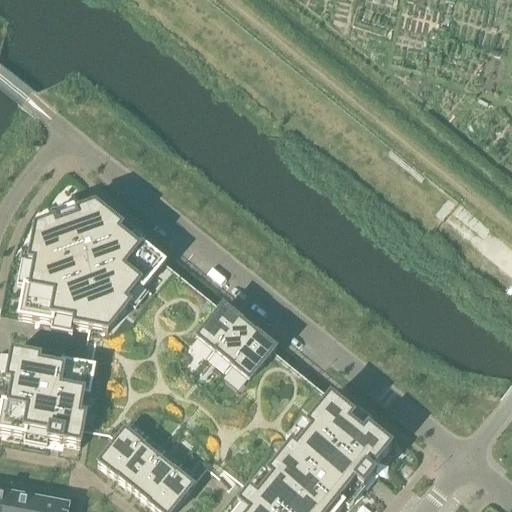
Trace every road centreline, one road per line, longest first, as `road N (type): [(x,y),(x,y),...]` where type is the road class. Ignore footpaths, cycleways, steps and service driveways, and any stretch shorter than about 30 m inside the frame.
road 1 (residential): [(72,138),(471,457)]
road 2 (track): [(231,0),(511,226)]
road 3 (unknown): [(109,436),(132,366),(214,253)]
